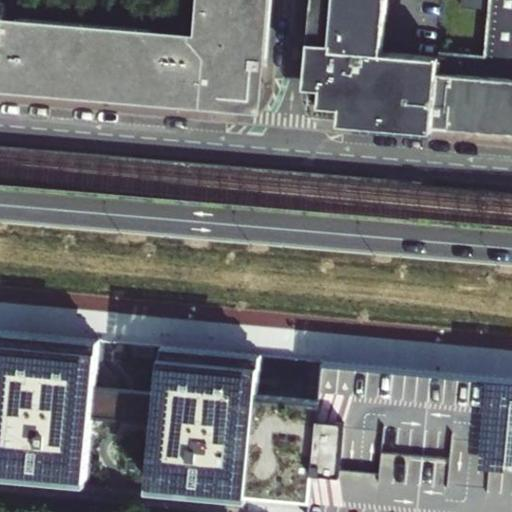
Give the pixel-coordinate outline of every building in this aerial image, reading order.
[(266,112),(275,0),(205,0),(202,35),(6,17),(0,91),(101,99),(266,112)] [(431,122),(436,57),(430,57),(380,53),(384,0),(309,0),(304,65),(308,65),(306,83),(308,83),(319,84),(318,105),(342,107),(341,118),(341,119),(354,120),(353,125),(430,131),(430,126),(431,122)] [(511,0),(486,0),(482,56),(445,53),(439,124),(447,124),(446,130),(457,131),(511,135),(511,0)] [(431,122),(439,124),(445,53),(437,52),(436,57),(431,122)] [(319,84),(308,83),(305,116),(321,117),(341,118),(342,107),(318,105),(319,84)] [(0,464),(89,473),(94,418),(155,423),(149,485),(253,495),(313,501),(311,511),(511,511),(511,376),(325,363),(321,396),(261,391),(263,358),(162,350),(158,386),(98,381),(101,347),(0,340),(0,464)]
